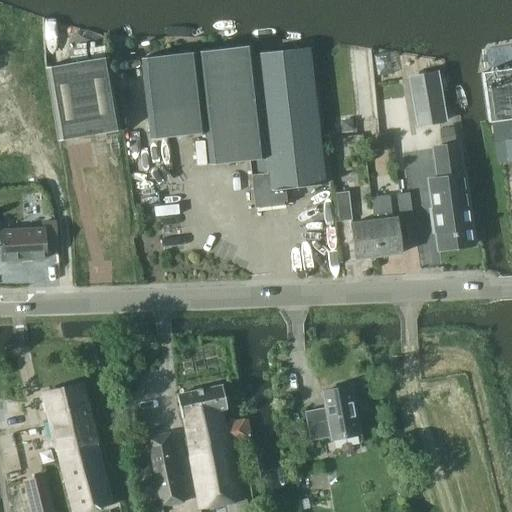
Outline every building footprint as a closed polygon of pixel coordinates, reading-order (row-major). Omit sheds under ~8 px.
[(206,134),(210,165),(265,159),(267,174),(251,175),(255,208),(287,205),(285,189),(325,184),(309,48),(253,54),(252,46),(142,59),(151,140),(206,134)] [(51,66),(47,67),(59,141),(84,137),(123,130),(111,56),(51,66)] [(511,69),(484,73),(491,123),(493,122),(498,162),(511,160),(511,69)] [(416,126),(444,121),(435,73),(408,78),(416,126)] [(441,133),(443,147),(454,145),(452,131),(441,133)] [(438,180),(429,181),(434,217),(440,216),(441,224),(435,224),(439,249),(473,244),(464,176),(463,177),(458,145),(433,148),(438,180)] [(333,193),(336,222),(351,220),(347,192),(333,193)] [(408,194),(399,196),(396,196),(399,219),(411,218),(408,194)] [(373,222),(377,257),(400,254),(395,220),(390,220),(387,197),(370,199),(373,222)] [(43,229),(1,231),(2,260),(44,258),(44,248),(57,247),(56,221),(43,222),(43,229)] [(377,257),(373,222),(350,225),(354,260),(377,257)] [(58,455),(96,445),(95,442),(97,442),(81,385),(41,395),(55,452),(57,452),(58,455)] [(358,434),(355,416),(357,415),(360,412),(358,404),(354,401),(352,402),(350,387),(346,387),(344,386),(335,387),(334,390),(322,392),(325,407),(304,411),(309,441),(330,437),(330,439),(358,434)] [(199,508),(239,500),(227,441),(247,438),(243,421),(222,426),(219,411),(224,410),(219,387),(175,396),(180,419),(181,418),(199,508)] [(182,503),(168,434),(147,438),(160,507),(182,503)] [(96,445),(58,455),(71,511),(84,511),(112,505),(96,445)] [(50,511),(42,477),(23,482),(30,511),(50,511)]
